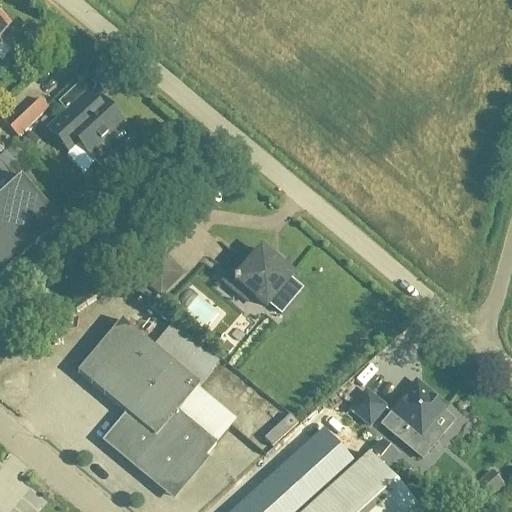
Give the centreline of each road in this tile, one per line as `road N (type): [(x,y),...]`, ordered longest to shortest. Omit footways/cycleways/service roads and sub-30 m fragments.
road 1 (unclassified): [(470,338),(68,0)]
road 2 (unclassified): [(104,511),(0,425)]
